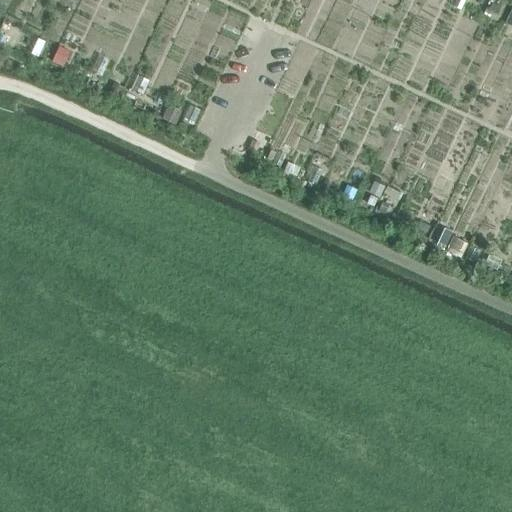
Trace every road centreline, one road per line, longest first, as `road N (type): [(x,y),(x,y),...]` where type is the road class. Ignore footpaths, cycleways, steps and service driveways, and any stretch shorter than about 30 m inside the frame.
road 1 (unclassified): [(511,311),(206,172)]
road 2 (track): [(0,83),(206,172)]
